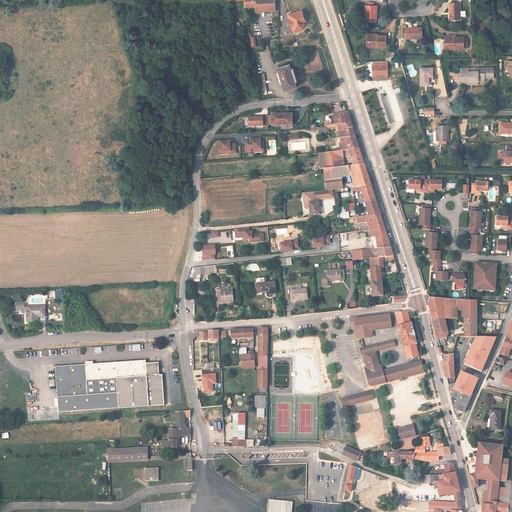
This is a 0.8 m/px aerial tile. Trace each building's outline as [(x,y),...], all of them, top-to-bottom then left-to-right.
[(454,6),(448,6),(448,9),(446,9),(446,25),(457,25),(456,9),(454,9),(454,6)] [(360,25),(371,25),(371,9),(360,9),(360,25)] [(288,18),(290,27),(292,27),(293,32),(301,30),(305,23),(302,11),(289,14),(290,17),(288,18)] [(417,42),(416,32),(400,33),(400,43),(417,42)] [(366,48),(367,50),(381,50),(380,40),(371,40),(371,38),(361,39),(361,48),(366,48)] [(459,54),(459,45),(459,43),(451,44),(451,42),(439,42),(439,52),(446,52),(446,54),(459,54)] [(289,63),(276,67),(283,90),(295,86),(289,63)] [(387,78),(388,68),(373,68),(373,78),(387,78)] [(420,88),(428,88),(428,80),(432,80),(433,71),(420,71),(420,88)] [(265,74),(257,75),(259,88),(266,87),(265,74)] [(486,84),(495,84),(495,74),(478,74),(478,76),(472,76),(472,74),(462,74),(462,89),(470,89),(470,86),(480,86),(486,86),(486,84)] [(388,92),(382,93),(387,122),(393,121),(388,92)] [(402,116),(408,115),(403,100),(398,101),(402,116)] [(292,125),(292,114),(271,114),(271,126),(292,125)] [(330,132),(336,132),(341,131),(337,114),(328,116),(330,132)] [(337,114),(341,131),(350,131),(347,122),(345,114),(337,114)] [(259,120),(248,120),(248,128),(268,128),(267,118),(259,118),(259,120)] [(511,126),(500,126),(500,136),(511,136),(511,126)] [(449,146),(449,130),(437,130),(437,146),(449,146)] [(336,132),(337,139),(352,138),(351,135),(350,131),(341,131),(336,132)] [(260,147),(259,140),(259,138),(249,138),(249,141),(244,141),(244,151),(252,151),(252,147),(260,147)] [(352,138),(337,139),(332,139),(333,152),(356,150),(354,144),(352,138)] [(219,141),(219,142),(220,151),(228,150),(228,153),(235,152),(234,142),(229,143),(229,140),(219,141)] [(262,140),(259,140),(260,147),(252,147),(252,151),(262,151),(262,140)] [(217,154),(228,153),(228,150),(220,151),(219,142),(216,143),(217,154)] [(316,169),(323,169),(342,167),(341,160),(348,159),(349,167),(361,166),(359,158),(356,150),(333,152),(315,153),(316,169)] [(503,166),(511,166),(511,151),(507,151),(507,155),(502,155),(502,157),(502,164),(503,166)] [(342,167),(323,169),(324,191),(334,190),(343,189),(342,179),(352,179),(355,188),(368,188),(364,175),(361,166),(349,167),(342,167)] [(424,191),(424,183),(424,181),(408,180),(408,189),(419,189),(419,191),(424,191)] [(429,183),(424,183),(424,191),(424,192),(430,192),(430,189),(434,189),(441,189),(441,181),(430,180),(429,183)] [(477,191),(482,191),(489,191),(490,182),(477,181),(477,184),(472,184),(471,194),(477,194),(477,191)] [(372,200),(368,188),(355,188),(363,217),(377,215),(372,200)] [(334,190),(324,191),(319,191),(320,199),(334,198),(334,190)] [(309,203),(309,207),(310,207),(311,216),(320,215),(319,202),(320,202),(320,199),(319,191),(304,193),(305,203),(309,203)] [(348,211),(345,212),(344,207),(340,207),(342,219),(349,217),(348,211)] [(471,213),(471,220),(481,220),(481,213),(478,213),(478,208),(470,208),(470,210),(470,213),(471,213)] [(418,215),(418,223),(428,223),(429,215),(430,215),(430,213),(430,211),(422,211),(422,215),(418,215)] [(379,222),(377,215),(363,217),(351,218),(352,223),(354,222),(354,225),(364,223),(367,231),(381,230),(379,222)] [(496,226),(504,227),(508,227),(508,230),(511,230),(511,221),(508,221),(508,218),(497,218),(496,226)] [(472,232),(477,232),(477,228),(480,228),(481,220),(471,220),(471,227),(469,227),(469,229),(469,232),(472,232)] [(428,223),(418,223),(418,230),(421,230),(421,234),(428,235),(429,235),(429,233),(429,231),(428,231),(428,223)] [(265,241),(265,232),(254,233),(254,231),(251,231),(249,231),(249,227),(237,228),(238,237),(247,236),(247,238),(252,238),(252,242),(265,241)] [(381,230),(367,231),(368,239),(369,244),(364,245),(364,247),(364,253),(375,252),(388,251),(384,240),(381,230)] [(471,238),(471,243),(481,243),(482,236),(479,236),(479,232),(477,232),(472,232),(471,238)] [(326,238),(315,239),(316,247),(327,246),(327,244),(327,243),(329,243),(333,243),(332,235),(326,235),(326,238)] [(429,235),(428,235),(428,238),(425,238),(425,246),(435,246),(435,237),(435,235),(429,235)] [(511,242),(511,237),(507,238),(507,243),(498,243),(498,253),(507,253),(508,247),(511,247),(511,242)] [(294,241),(283,242),(284,250),(295,249),(295,247),(295,246),(297,246),(301,246),(301,238),(294,238),(294,241)] [(481,243),(471,243),(471,248),(471,253),(478,254),(478,251),(481,251),(481,243)] [(217,246),(206,247),(206,252),(207,256),(205,257),(206,262),(217,260),(216,255),(218,255),(217,246)] [(435,250),(435,246),(425,246),(425,252),(427,253),(427,256),(429,256),(434,257),(435,250)] [(388,251),(375,252),(376,262),(391,261),(389,256),(388,251)] [(375,252),(364,253),(354,254),(355,262),(376,261),(375,252)] [(434,257),(429,256),(429,265),(432,265),(432,269),(433,269),(439,269),(439,268),(439,265),(438,265),(438,257),(434,257)] [(392,265),(391,261),(378,262),(379,272),(382,272),(381,266),(392,265)] [(368,268),(369,273),(379,272),(378,262),(368,263),(368,268)] [(205,275),(204,268),(196,268),(196,276),(205,275)] [(480,269),(475,269),(475,277),(477,277),(477,284),(474,284),(474,293),(485,294),(485,288),(488,288),(488,294),(496,295),(496,287),(496,286),(494,286),(494,280),(497,280),(497,271),(487,270),(487,275),(484,274),(484,270),(480,269)] [(370,287),(380,286),(380,285),(380,280),(379,275),(379,272),(369,273),(370,286),(370,287)] [(439,274),(433,274),(433,277),(436,277),(436,286),(447,286),(447,278),(446,278),(441,277),(441,274),(439,274)] [(341,275),(327,275),(327,277),(321,277),(321,290),(328,290),(328,286),(341,286),(341,275)] [(456,281),(456,278),(452,278),(452,287),(455,287),(455,291),(463,291),(464,281),(456,281)] [(256,286),(256,296),(266,295),(266,297),(274,297),(274,284),(256,286)] [(380,286),(370,287),(372,299),(382,298),(381,291),(380,286)] [(300,288),(295,288),(295,292),(290,292),(291,302),(306,301),(305,291),(300,291),(300,288)] [(231,303),(231,292),(218,292),(218,304),(231,303)] [(445,325),(456,325),(456,317),(463,317),(463,326),(476,326),(475,307),(468,306),(448,305),(429,304),(428,311),(429,316),(432,328),(444,325),(445,325)] [(27,309),(27,322),(38,321),(37,316),(45,316),(45,305),(26,305),(27,309)] [(406,361),(418,357),(415,348),(408,322),(406,314),(392,317),(406,361)] [(354,341),(369,339),(369,334),(389,331),(386,317),(351,322),(354,341)] [(448,341),(445,325),(444,325),(432,328),(436,346),(446,344),(448,341)] [(476,326),(463,326),(464,343),(476,343),(476,326)] [(255,348),(265,347),(265,331),(255,332),(255,348)] [(251,333),(227,335),(228,342),(251,341),(251,333)] [(361,356),(373,353),(392,349),(391,343),(357,351),(358,357),(361,356)] [(492,352),(495,343),(475,343),(472,350),(463,370),(481,378),(487,363),(489,360),(486,358),(488,355),(489,355),(491,352),(492,352)] [(506,354),(510,344),(506,343),(504,347),(502,352),(506,354)] [(256,362),(265,362),(265,347),(255,348),(256,362)] [(463,370),(472,350),(470,349),(461,370),(463,370)] [(500,356),(498,360),(504,362),(507,356),(508,354),(506,354),(502,352),(500,356)] [(373,353),(361,356),(365,373),(364,376),(367,386),(371,389),(423,374),(419,363),(380,374),(380,372),(378,371),(373,353)] [(236,360),(237,367),(252,366),(252,358),(236,360)] [(163,375),(159,376),(158,368),(154,364),(146,364),(146,360),(55,366),(58,413),(165,407),(163,375)] [(443,373),(453,371),(453,364),(453,360),(444,363),(443,365),(442,368),(443,373)] [(256,390),(265,390),(265,362),(256,362),(256,369),(256,390)] [(237,374),(246,373),(252,373),(252,369),(252,366),(237,367),(237,370),(237,374)] [(454,380),(453,371),(443,373),(445,382),(447,390),(454,390),(455,389),(454,380)] [(464,419),(470,403),(468,402),(471,394),(474,395),(478,385),(463,378),(460,383),(458,382),(455,389),(454,390),(453,399),(450,400),(451,402),(456,405),(453,412),(454,415),(464,419)] [(208,396),(207,388),(211,388),(210,379),(197,380),(198,389),(199,389),(200,397),(208,396)] [(344,409),(367,403),(364,393),(343,399),(341,399),(344,409)] [(255,395),(255,417),(265,417),(265,395),(255,395)] [(185,430),(185,429),(185,419),(190,419),(190,411),(188,411),(176,414),(176,431),(185,430)] [(232,446),(245,446),(245,413),(233,413),(232,446)] [(496,415),(484,414),(484,418),(486,419),(484,434),(493,435),(496,415)] [(411,437),(408,426),(393,431),(396,441),(411,437)] [(169,431),(169,437),(169,449),(177,449),(177,439),(191,439),(191,428),(185,429),(185,430),(176,431),(169,431)] [(427,448),(425,437),(418,439),(417,449),(427,448)] [(435,446),(435,457),(442,457),(448,457),(446,449),(440,450),(440,445),(435,446)] [(476,482),(488,482),(497,483),(497,481),(499,461),(500,448),(476,446),(474,467),(470,467),(466,468),(473,492),(477,490),(476,482)] [(361,453),(345,447),(342,455),(357,461),(361,453)] [(116,449),(116,461),(147,460),(147,448),(116,449)] [(408,462),(409,455),(399,454),(399,455),(392,455),(391,466),(399,467),(399,462),(408,462)] [(436,462),(435,457),(412,455),(409,455),(408,462),(423,465),(424,465),(431,464),(436,462)] [(508,462),(499,461),(497,481),(506,481),(508,462)] [(443,473),(434,475),(435,479),(440,478),(454,476),(451,465),(442,466),(443,473)] [(158,468),(144,468),(144,481),(158,481),(158,468)] [(417,476),(420,470),(417,468),(411,480),(414,482),(417,476)] [(353,471),(349,470),(347,476),(345,486),(344,494),(349,495),(353,471)] [(441,485),(434,487),(437,501),(453,498),(459,497),(455,483),(454,476),(440,478),(441,485)] [(441,485),(440,478),(435,479),(431,480),(427,481),(421,481),(415,491),(418,490),(419,489),(428,488),(434,487),(441,485)] [(497,483),(488,482),(484,496),(480,496),(480,507),(479,511),(492,511),(495,489),(497,483)] [(505,511),(506,508),(511,509),(511,507),(511,486),(506,485),(505,489),(495,489),(492,511),(505,511)] [(293,511),(294,502),(271,500),(270,511),(272,511),(293,511)]
